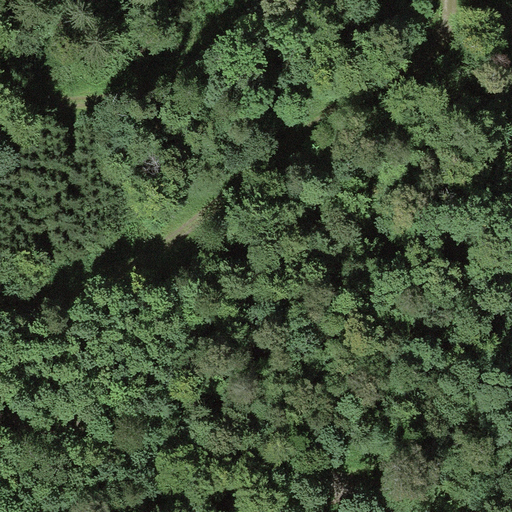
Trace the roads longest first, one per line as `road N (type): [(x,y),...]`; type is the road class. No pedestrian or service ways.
road 1 (track): [(447,0),(446,33),(419,68),(291,139),(183,230),(97,288),(0,311)]
road 2 (track): [(386,511),(375,494),(299,477),(0,427)]
road 3 (track): [(0,82),(51,100),(147,92),(222,39),(256,0)]
